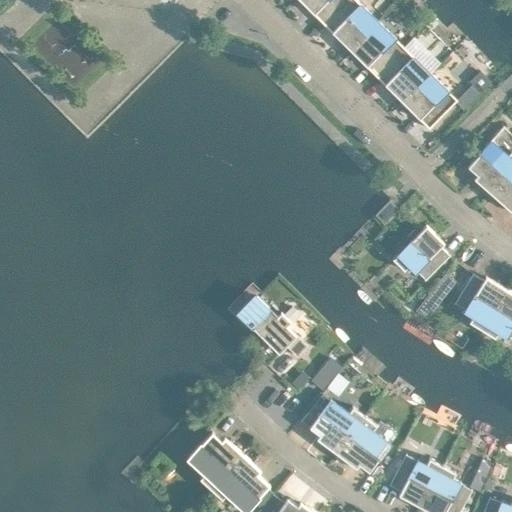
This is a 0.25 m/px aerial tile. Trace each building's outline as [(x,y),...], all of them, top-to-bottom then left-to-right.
[(303,0),(313,10),(322,0),(303,0)] [(322,0),(313,10),(340,36),(368,7),(360,0),(322,0)] [(422,5),(415,12),(421,17),(428,10),(422,5)] [(340,36),(366,62),(394,34),(368,7),(340,36)] [(366,62),(392,88),(421,60),(394,34),(366,62)] [(471,58),(460,68),(471,80),(482,69),(471,58)] [(421,60),(392,88),(419,115),(447,86),(421,60)] [(469,169),(483,181),(511,147),(511,144),(503,136),(510,127),(494,112),(458,153),(472,166),(469,169)] [(511,147),(483,181),(496,194),(500,190),(511,201),(511,147)] [(379,188),(366,202),(375,210),(388,196),(379,188)] [(440,242),(427,228),(430,225),(417,212),(412,217),(401,227),(384,244),(383,245),(394,256),(399,251),(415,267),(440,242)] [(408,213),(398,223),(401,227),(412,217),(408,213)] [(459,308),(472,316),(497,276),(481,266),(479,270),(463,260),(444,290),(445,290),(455,296),(455,297),(463,302),(459,308)] [(435,261),(422,278),(432,286),(446,268),(435,261)] [(511,284),(497,276),(472,316),(485,324),(489,318),(497,323),(497,322),(508,328),(507,329),(508,329),(511,322),(511,290),(510,289),(511,286),(511,284)] [(229,300),(231,302),(266,336),(273,329),(287,343),(297,332),(277,312),(281,308),(271,298),(267,302),(247,282),(229,300)] [(321,344),(301,366),(312,376),(332,353),(321,344)] [(311,429),(326,440),(354,402),(342,393),(338,398),(330,393),(320,386),(321,386),(320,385),(299,413),(314,425),(311,429)] [(354,402),(326,440),(341,451),(344,447),(359,458),(380,430),(362,416),(367,411),(354,402)] [(190,464),(201,475),(233,439),(219,427),(216,431),(202,418),(178,444),(179,445),(179,444),(188,452),(188,453),(195,459),(190,464)] [(233,439),(201,475),(212,485),(217,480),(224,486),(225,485),(236,496),(236,497),(244,488),(258,474),(260,471),(243,455),(246,452),(233,439)] [(394,484),(410,493),(432,451),(419,444),(415,450),(407,446),(407,447),(396,441),(397,440),(396,440),(379,471),(396,480),(394,484)] [(432,451),(410,493),(426,502),(428,498),(445,506),(447,502),(453,493),(462,475),(461,475),(461,476),(450,470),(451,469),(442,465),(446,458),(432,451)] [(258,474),(244,488),(250,494),(264,479),(258,474)] [(508,511),(511,502),(511,487),(503,484),(500,490),(491,487),(491,488),(480,484),(480,483),(479,483),(468,511),(508,511)] [(303,511),(310,502),(295,491),(293,495),(277,484),(257,511),(303,511)] [(231,500),(223,509),(226,511),(235,511),(240,508),(231,500)] [(324,511),(310,502),(303,511),(324,511)]
